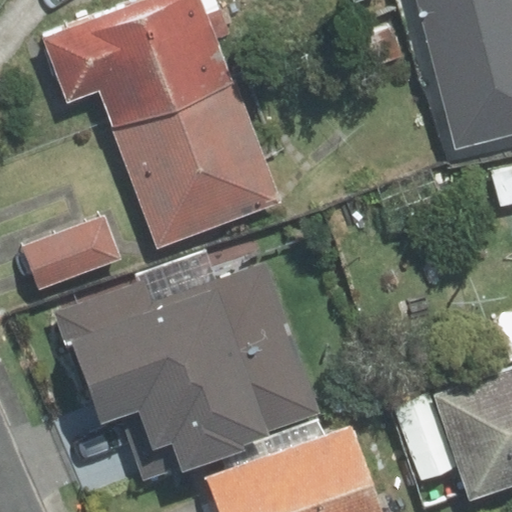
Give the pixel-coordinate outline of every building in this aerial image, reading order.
[(100,76),(159,235),(282,190),(223,30),(235,26),(224,0),(112,0),(41,27),(65,89),(100,76)] [(511,161),(496,167),(510,212),(511,211),(511,161)] [(106,199),(21,230),(39,275),(123,244),(106,199)] [(128,414),(146,464),(323,399),(268,249),(152,290),(143,266),(58,296),(98,404),(137,391),(144,408),(128,414)] [(511,349),(434,377),(473,485),(511,471),(511,349)] [(387,511),(350,409),(206,460),(224,511),(387,511)]
